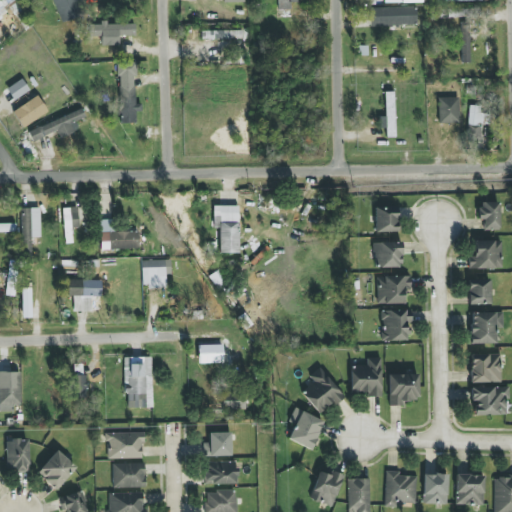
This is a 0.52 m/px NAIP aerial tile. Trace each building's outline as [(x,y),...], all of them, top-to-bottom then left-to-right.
[(0,0),(0,16),(17,6),(13,0),(0,0)] [(83,16),(78,0),(53,0),(60,22),(83,16)] [(291,10),(290,3),(297,3),(296,0),(276,0),(277,10),(291,10)] [(370,26),(416,25),(416,6),(370,8),(370,26)] [(437,17),(474,19),(474,10),(438,8),(437,17)] [(460,21),(459,63),(469,63),(470,22),(460,21)] [(135,36),(135,23),(100,24),(100,25),(90,25),(90,37),(101,37),(101,46),(119,45),(118,36),(135,36)] [(242,30),(201,31),(201,40),(242,39),(242,30)] [(135,123),(135,112),(142,112),(142,104),(136,104),(135,63),(118,63),(119,123),(135,123)] [(29,91),(22,79),(6,88),(13,100),(29,91)] [(393,92),(384,92),(385,117),(378,117),(379,129),(386,129),(386,138),(395,137),(393,92)] [(22,129),(48,112),(37,96),(12,112),(22,129)] [(459,123),(459,97),(438,98),(438,124),(459,123)] [(467,139),(480,139),(480,126),(489,126),(489,114),(480,114),(480,106),(468,105),(467,139)] [(57,132),(60,139),(74,134),(71,123),(85,118),(82,109),(28,130),(32,141),(57,132)] [(498,202),(478,203),(479,220),(483,220),(484,230),(499,230),(498,202)] [(219,253),(238,254),(239,206),(213,206),(213,228),(219,228),(219,253)] [(79,228),(77,207),(62,208),(66,244),(73,243),(71,229),(79,228)] [(396,207),(374,208),(375,232),(397,232),(396,207)] [(39,208),(20,208),(22,252),(32,251),(32,238),(40,237),(39,208)] [(101,250),(139,249),(138,231),(114,232),(113,220),(100,220),(101,250)] [(0,224),(0,232),(16,232),(16,224),(0,224)] [(501,241),(474,241),(474,257),(468,257),(468,269),(501,269),(501,241)] [(375,268),(401,267),(401,242),(374,243),(375,268)] [(165,274),(171,274),(171,260),(141,261),(142,288),(166,287),(165,274)] [(377,304),(404,304),(404,290),(410,290),(410,276),(377,276),(377,304)] [(73,311),(91,311),(91,297),(101,297),(102,280),(68,280),(68,297),(74,297),(73,311)] [(490,304),(490,280),(468,280),(468,305),(490,304)] [(382,341),(407,341),(406,322),(411,322),(411,310),(381,310),(382,341)] [(470,313),(471,344),(495,344),(495,328),(503,328),(502,313),(470,313)] [(222,363),(222,345),(197,346),(198,364),(222,363)] [(500,354),(470,355),(471,383),(500,382),(500,354)] [(125,358),(125,408),(152,408),(152,357),(125,358)] [(381,394),(380,358),(366,358),(366,365),(350,366),(351,395),(381,394)] [(84,364),(72,365),(73,398),(85,398),(84,364)] [(343,396),(319,368),(309,376),(314,383),(301,394),(319,415),(343,396)] [(0,412),(14,412),(14,405),(20,405),(20,373),(0,372),(0,412)] [(388,374),(388,406),(403,406),(403,400),(418,400),(418,374),(388,374)] [(507,415),(506,387),(471,388),(471,401),(475,401),(475,416),(507,415)] [(245,411),(244,392),(210,393),(211,412),(245,411)] [(324,422),(294,407),(287,422),(294,425),(287,439),(310,450),(324,422)] [(144,432),(106,433),(107,459),(142,458),(141,442),(144,442),(144,432)] [(202,457),(231,456),(231,433),(208,433),(208,443),(202,443),(202,457)] [(7,471),(29,471),(28,440),(6,440),(7,471)] [(56,490),(76,468),(56,451),(36,473),(56,490)] [(204,485),(237,484),(236,461),(204,462),(204,485)] [(144,463),(112,464),(113,488),(145,487),(144,463)] [(318,472),(309,500),(332,508),(343,475),(331,471),(330,476),(318,472)] [(416,476),(399,476),(399,472),(385,471),(384,507),(395,507),(395,503),(415,503),(416,476)] [(423,475),(422,504),(446,505),(447,475),(423,475)] [(455,505),(483,506),(484,475),(456,475),(455,505)] [(511,511),(511,476),(493,477),(494,511),(511,511)] [(369,511),(369,479),(347,479),(347,511),(369,511)] [(235,511),(236,490),(214,490),(214,494),(204,494),(203,511),(235,511)] [(58,498),(62,511),(66,511),(65,511),(87,511),(81,491),(58,498)] [(108,511),(143,511),(143,493),(108,493),(108,511)]
